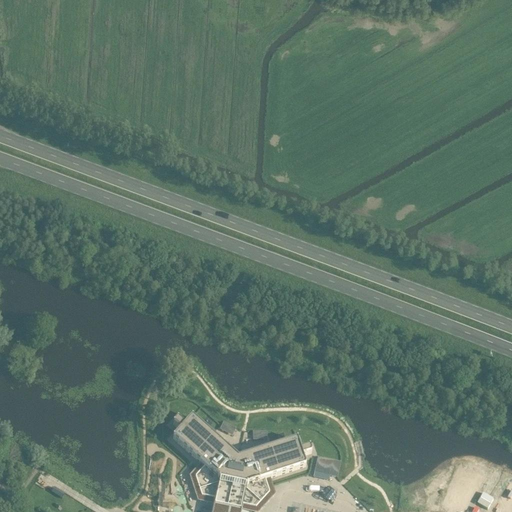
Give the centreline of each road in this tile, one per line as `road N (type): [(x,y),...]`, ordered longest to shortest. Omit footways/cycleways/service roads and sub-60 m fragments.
road 1 (primary): [(0,156),(511,349)]
road 2 (primary): [(511,326),(0,134)]
